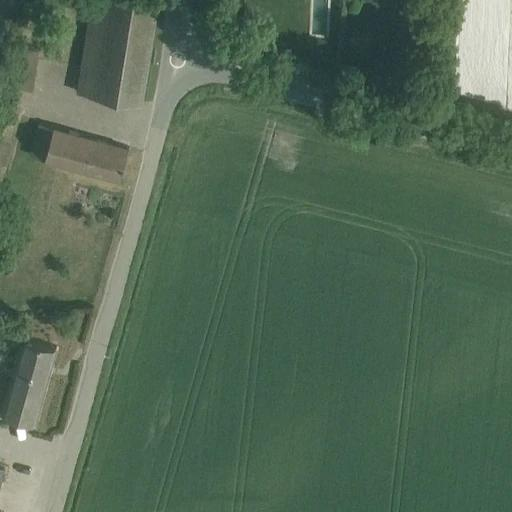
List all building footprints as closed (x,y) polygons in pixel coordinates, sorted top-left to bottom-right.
[(157,0),(93,0),(79,91),(141,101),(157,0)] [(34,88),(39,49),(9,45),(3,84),(34,88)] [(0,183),(1,184),(19,116),(0,111),(0,183)] [(129,147),(110,142),(37,122),(29,154),(101,174),(120,179),(129,147)] [(35,422),(56,346),(23,337),(2,413),(35,422)]
